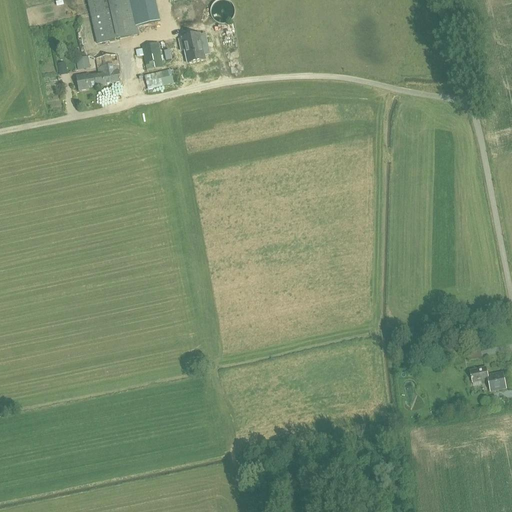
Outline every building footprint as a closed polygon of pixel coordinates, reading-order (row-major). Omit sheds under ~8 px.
[(87,0),(97,45),(139,35),(137,27),(130,0),(87,0)] [(154,0),(130,0),(137,27),(160,22),(154,0)] [(210,10),(210,12),(210,14),(211,17),(212,19),(214,21),(217,23),(219,24),(222,24),(225,24),(227,23),(229,22),(231,21),(232,19),(234,16),(234,14),(234,11),(234,8),(232,5),(231,3),(229,2),(227,1),(225,0),(222,0),(219,0),(217,1),(214,3),(212,5),(211,8),(210,10)] [(194,13),(201,11),(198,2),(192,4),(194,13)] [(251,43),(263,44),(263,26),(264,26),(264,19),(246,19),(246,29),(251,29),(251,43)] [(182,40),(179,41),(181,51),(184,51),(187,64),(205,61),(204,56),(202,46),(207,45),(205,36),(200,37),(199,35),(182,39),(182,40)] [(142,47),(146,72),(163,68),(158,44),(142,47)] [(242,48),(228,49),(229,69),(243,68),(242,48)] [(117,56),(97,59),(99,75),(103,75),(105,85),(121,83),(119,73),(120,72),(117,56)] [(76,59),(77,67),(89,65),(87,57),(82,58),(76,59)] [(180,85),(205,79),(201,63),(139,77),(141,92),(180,83),(180,85)] [(103,75),(99,75),(89,77),(89,75),(86,75),(86,76),(76,77),(79,91),(89,90),(88,88),(105,85),(103,75)] [(467,352),(469,361),(478,359),(476,350),(467,352)] [(490,392),(506,389),(503,373),(488,376),(486,368),(470,371),(472,383),(488,380),(490,392)]
